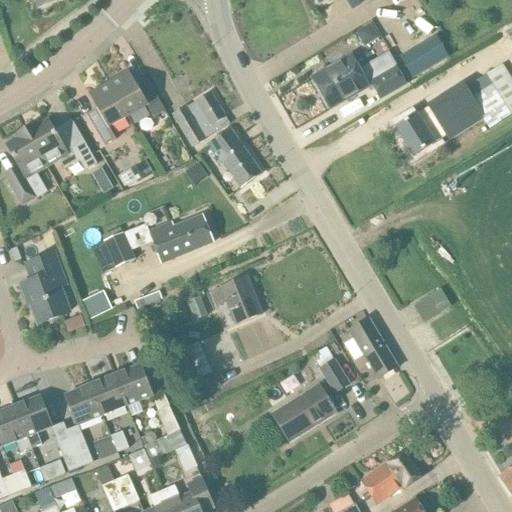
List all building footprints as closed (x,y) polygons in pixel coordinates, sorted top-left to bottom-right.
[(324,0),(346,0),(352,9),(367,0),(317,0),(319,3),(324,0)] [(388,0),(395,15),(420,5),(418,0),(388,0)] [(350,56),(313,78),(331,109),(369,88),(350,56)] [(396,128),(414,157),(435,144),(432,139),(444,132),(448,140),(484,120),(488,128),(511,114),(511,81),(503,66),(465,87),(464,85),(429,106),(436,119),(424,126),(417,115),(396,128)] [(371,81),(381,99),(405,85),(395,67),(371,81)] [(147,106),(154,118),(165,112),(147,81),(137,86),(129,71),(108,83),(128,117),(147,106)] [(87,115),(104,147),(116,140),(109,128),(128,117),(108,83),(88,94),(97,110),(87,115)] [(173,115),(192,147),(230,124),(211,93),(196,102),(187,107),(173,115)] [(80,161),(85,171),(97,164),(84,141),(66,152),(48,120),(38,126),(37,124),(26,130),(47,168),(59,161),(65,170),(80,161)] [(222,162),(241,189),(262,174),(230,128),(215,138),(206,144),(214,155),(216,154),(222,162)] [(5,175),(23,206),(47,191),(37,174),(47,168),(26,130),(15,136),(16,138),(6,144),(19,168),(5,175)] [(149,233),(161,264),(213,243),(203,217),(174,228),(172,223),(149,233)] [(135,261),(123,234),(104,242),(116,269),(135,261)] [(30,299),(40,324),(68,314),(58,285),(65,283),(55,255),(26,265),(33,282),(21,286),(26,300),(30,299)] [(227,302),(236,325),(262,315),(247,278),(212,292),(217,306),(227,302)] [(102,290),(81,299),(89,318),(110,309),(102,290)] [(451,307),(441,290),(413,307),(424,324),(451,307)] [(207,316),(200,298),(188,302),(195,321),(207,316)] [(368,320),(350,331),(379,379),(397,369),(368,320)] [(351,385),(335,360),(319,370),(335,395),(351,385)] [(115,376),(127,407),(153,397),(140,366),(115,376)] [(198,396),(221,386),(216,373),(192,383),(198,396)] [(90,386),(103,416),(127,407),(115,376),(90,386)] [(65,396),(77,426),(103,416),(90,386),(65,396)] [(319,386),(272,415),(290,443),(336,414),(319,386)] [(15,407),(32,450),(42,446),(37,434),(52,428),(40,397),(15,407)] [(16,442),(20,454),(32,450),(15,407),(0,413),(0,441),(2,448),(16,442)] [(143,448),(150,462),(187,446),(180,431),(169,407),(157,413),(168,436),(143,448)] [(51,429),(69,473),(82,468),(67,431),(64,424),(51,429)] [(67,431),(82,468),(93,464),(78,427),(67,431)] [(129,450),(122,432),(110,437),(117,454),(129,450)] [(178,457),(190,452),(187,446),(175,452),(178,457)] [(362,482),(378,504),(402,487),(404,490),(422,478),(404,452),(362,482)] [(511,466),(499,476),(511,495),(511,466)] [(96,472),(112,511),(115,511),(127,507),(116,481),(114,482),(108,467),(96,472)] [(13,475),(20,491),(31,487),(25,471),(13,475)] [(20,491),(13,475),(2,480),(8,496),(20,491)] [(116,481),(127,507),(139,502),(128,476),(116,481)] [(167,504),(170,511),(200,511),(200,510),(213,504),(201,478),(187,484),(191,493),(167,504)] [(58,511),(54,501),(77,491),(72,479),(35,494),(43,511),(58,511)] [(423,511),(415,499),(394,511),(423,511)]
